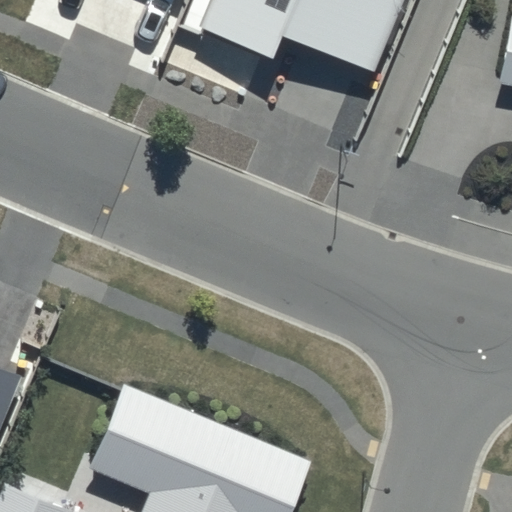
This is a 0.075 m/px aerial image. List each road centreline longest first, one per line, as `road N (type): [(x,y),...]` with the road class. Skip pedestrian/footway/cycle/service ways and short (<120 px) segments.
road 1 (residential): [(0,134),(467,321)]
road 2 (residential): [(467,321),(416,511)]
